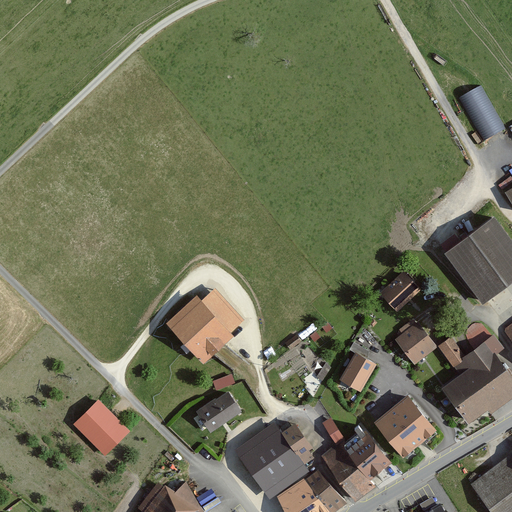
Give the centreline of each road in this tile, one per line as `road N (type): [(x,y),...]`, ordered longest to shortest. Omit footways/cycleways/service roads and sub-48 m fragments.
road 1 (track): [(0,170),(150,32),(207,0)]
road 2 (track): [(511,214),(384,0)]
road 3 (residential): [(253,511),(225,474),(192,458),(111,380)]
road 4 (tertiary): [(511,419),(353,511)]
road 5 (track): [(111,380),(0,269)]
